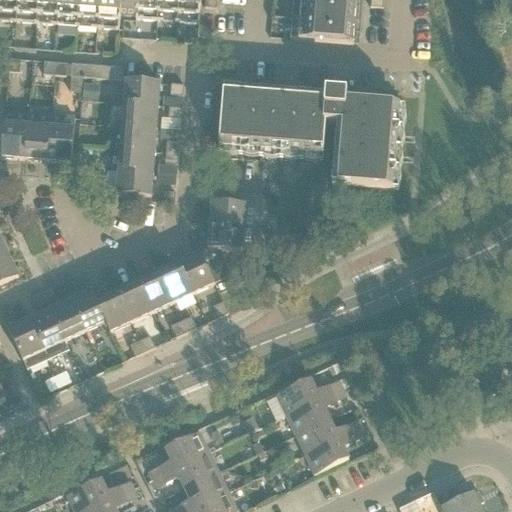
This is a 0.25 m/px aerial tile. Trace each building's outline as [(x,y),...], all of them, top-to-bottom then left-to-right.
[(0,0),(0,22),(119,32),(120,18),(136,19),(136,21),(199,26),(201,0),(0,0)] [(205,0),(205,10),(217,11),(217,0),(205,0)] [(293,0),(294,0),(292,20),(290,41),(353,46),(355,25),(357,5),(357,0),(293,0)] [(384,2),(371,1),(370,9),(383,10),(384,2)] [(20,74),(21,61),(10,60),(9,74),(20,74)] [(45,64),(44,76),(55,77),(56,65),(45,64)] [(56,65),(55,77),(66,78),(67,66),(56,65)] [(81,67),(72,67),(72,79),(80,79),(81,67)] [(81,67),(80,79),(84,79),(88,80),(89,68),(84,68),(81,67)] [(97,69),(89,68),(88,80),(97,80),(97,69)] [(106,69),(97,69),(97,80),(105,81),(106,69)] [(106,69),(105,81),(113,81),(114,70),(106,69)] [(113,81),(122,82),(123,70),(114,70),(113,81)] [(393,192),(400,108),(347,104),(349,83),(327,81),(326,103),(224,95),(220,150),(324,158),(326,125),(343,126),(338,187),(393,192)] [(126,82),(124,106),(159,108),(160,85),(126,82)] [(100,87),(85,85),(83,102),(98,103),(100,87)] [(186,86),(172,85),(171,97),(185,98),(186,86)] [(157,131),(159,108),(124,106),(122,128),(157,131)] [(183,111),(170,110),(169,120),(182,121),(183,111)] [(25,162),(28,129),(29,115),(6,113),(2,160),(25,162)] [(29,115),(28,129),(25,162),(48,164),(51,129),(52,116),(29,115)] [(52,116),(51,129),(48,164),(72,166),(75,118),(52,116)] [(155,154),(157,131),(122,128),(120,151),(155,154)] [(166,155),(179,156),(181,156),(182,145),(167,144),(166,155)] [(153,177),(155,154),(120,151),(119,174),(153,177)] [(180,168),(181,156),(179,156),(166,155),(165,167),(180,168)] [(119,174),(117,197),(151,200),(153,177),(119,174)] [(177,196),(163,195),(162,205),(176,207),(177,196)] [(212,210),(210,228),(260,232),(262,198),(234,197),(233,206),(212,205),(212,210)] [(199,253),(200,255),(204,263),(216,257),(214,252),(243,254),(259,255),(260,232),(210,228),(209,242),(197,248),(199,253)] [(301,237),(273,235),(272,252),(299,254),(301,237)] [(0,262),(9,259),(0,238),(0,262)] [(200,255),(179,265),(194,296),(215,286),(204,263),(200,255)] [(0,288),(7,285),(19,280),(9,259),(0,262),(0,288)] [(173,306),(194,296),(179,265),(159,274),(173,306)] [(153,316),(173,306),(159,274),(138,284),(153,316)] [(76,277),(64,283),(70,294),(81,289),(76,277)] [(132,325),(153,316),(138,284),(117,294),(132,325)] [(42,293),(47,304),(60,299),(55,287),(42,293)] [(39,308),(47,304),(42,293),(34,297),(39,308)] [(86,334),(106,324),(96,303),(97,303),(92,293),(71,302),(86,334)] [(96,303),(106,324),(111,335),(132,325),(117,294),(97,303),(96,303)] [(71,302),(50,312),(65,343),(86,334),(71,302)] [(225,304),(215,309),(220,320),(230,315),(225,304)] [(1,312),(7,324),(18,319),(13,307),(1,312)] [(69,352),(65,343),(50,312),(30,321),(49,362),(69,352)] [(182,324),(187,336),(199,330),(194,318),(182,324)] [(27,372),(49,362),(30,321),(8,331),(27,372)] [(178,340),(187,336),(182,324),(172,328),(178,340)] [(140,343),(146,355),(158,350),(153,337),(140,343)] [(137,359),(146,355),(140,343),(131,347),(137,359)] [(333,369),(328,371),(331,378),(341,373),(338,368),(337,366),(333,368),(333,369)] [(340,384),(330,389),(317,396),(311,382),(277,398),(287,418),(343,391),(340,384)] [(348,400),(343,391),(287,418),(296,438),(330,422),(325,411),(348,400)] [(254,419),(244,424),(249,435),(259,430),(254,419)] [(336,435),(330,422),(296,438),(306,458),(362,430),(359,424),(336,435)] [(315,478),(349,462),(344,451),(366,440),(362,430),(306,458),(315,478)] [(199,436),(166,452),(172,464),(149,475),(153,483),(209,456),(199,436)] [(260,444),(253,448),(257,457),(265,453),(260,444)] [(179,480),(185,492),(219,475),(209,456),(153,483),(149,485),(153,493),(179,480)] [(219,475),(185,492),(190,503),(172,511),(192,511),(228,495),(222,483),(219,475)] [(130,485),(121,489),(108,496),(101,483),(68,499),(74,511),(91,511),(134,492),(130,485)] [(281,483),(274,486),(278,494),(284,491),(281,483)] [(138,500),(134,492),(91,511),(115,511),(138,500)] [(441,511),(483,511),(480,506),(484,505),(479,494),(441,511)] [(236,511),(228,495),(192,511),(236,511)]
